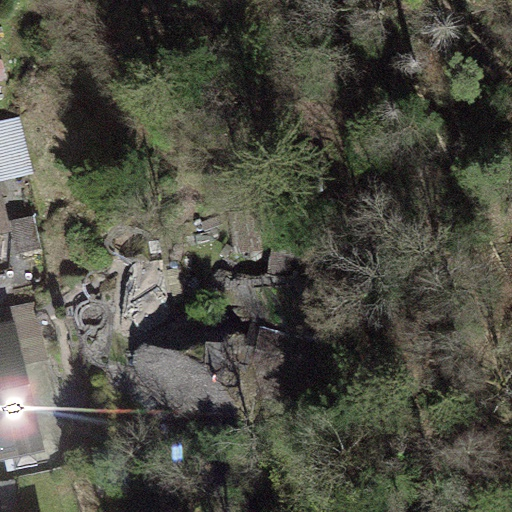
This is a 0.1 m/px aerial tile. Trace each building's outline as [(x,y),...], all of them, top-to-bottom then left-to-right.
[(26,160),(17,121),(0,125),(0,146),(4,165),(26,160)] [(41,249),(34,220),(15,224),(22,254),(41,249)] [(146,323),(145,358),(198,360),(199,325),(146,323)] [(335,346),(267,329),(254,362),(263,396),(313,407),(335,346)] [(9,337),(0,339),(0,455),(34,448),(9,337)]
